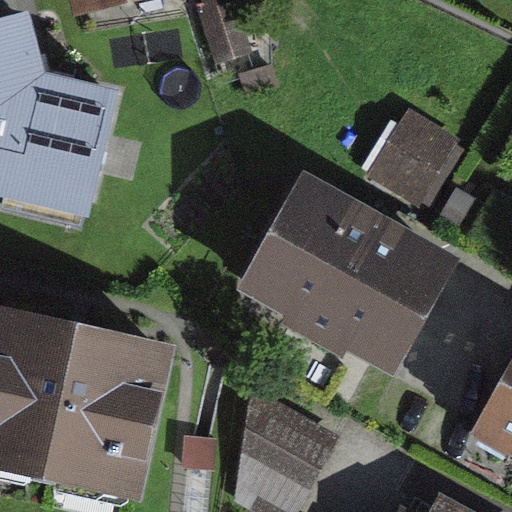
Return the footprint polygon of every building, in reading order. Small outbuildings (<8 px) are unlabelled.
[(0,186),(84,206),(112,94),(39,77),(25,15),(0,22),(0,186)] [(461,135),(413,107),(381,160),(429,188),(461,135)] [(446,273),(305,200),(253,298),(394,372),(446,273)] [(168,365),(0,330),(0,479),(138,509),(168,365)] [(511,385),(478,453),(511,470),(511,385)] [(247,496),(274,511),(300,511),(340,444),(257,397),(247,496)] [(506,511),(447,482),(439,497),(414,484),(399,511),(506,511)]
